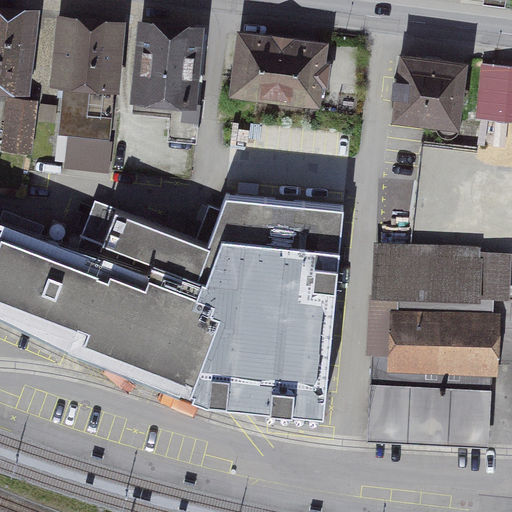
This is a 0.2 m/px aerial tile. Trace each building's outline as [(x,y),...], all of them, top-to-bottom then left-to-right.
[(0,14),(0,80),(14,82),(14,90),(29,90),(37,19),(0,14)] [(57,20),(52,77),(57,78),(57,84),(61,85),(58,133),(109,138),(120,27),(57,20)] [(173,111),(171,134),(195,137),(199,103),(192,102),(194,93),(187,93),(193,33),(146,28),(138,107),(173,111)] [(318,59),(320,45),(243,36),(237,87),(313,97),(315,83),(327,85),(330,61),(318,59)] [(511,58),(485,55),(477,107),(511,112),(511,58)] [(399,93),(397,114),(454,121),(461,64),(404,56),(401,79),(394,78),(392,92),(399,93)] [(30,147),(35,104),(12,101),(6,144),(30,147)] [(69,136),(66,164),(105,168),(108,140),(69,136)] [(216,298),(186,377),(182,376),(180,382),(193,387),(191,392),(206,398),(323,410),(343,205),(225,194),(220,209),(209,204),(196,238),(219,247),(207,280),(202,278),(197,291),(216,298)] [(0,299),(77,328),(75,334),(182,376),(186,377),(216,298),(197,291),(202,278),(207,280),(219,247),(196,238),(95,199),(75,252),(0,223),(0,299)] [(506,298),(508,253),(479,251),(479,248),(379,243),(368,418),(488,424),(493,297),(506,298)] [(295,411),(293,416),(295,420),(299,422),(303,420),(305,416),(303,411),(299,410),(295,411)] [(309,413),(307,417),(309,421),(313,423),(317,421),(319,417),(318,413),(313,411),(309,413)]
